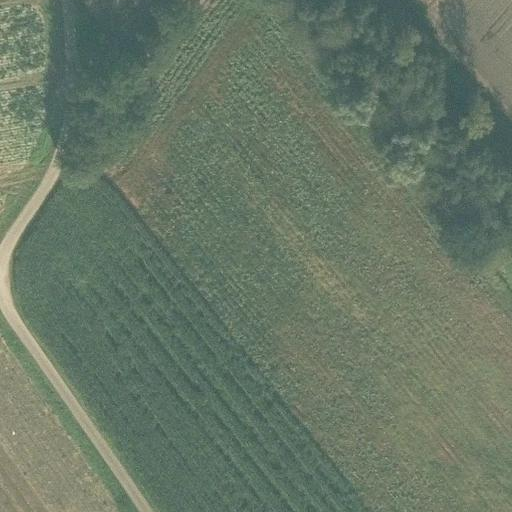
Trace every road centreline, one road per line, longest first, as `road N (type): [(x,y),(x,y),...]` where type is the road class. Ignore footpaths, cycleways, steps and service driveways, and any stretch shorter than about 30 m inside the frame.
road 1 (unclassified): [(0,267),(69,146),(76,84),(68,0)]
road 2 (unclassified): [(142,511),(0,293)]
